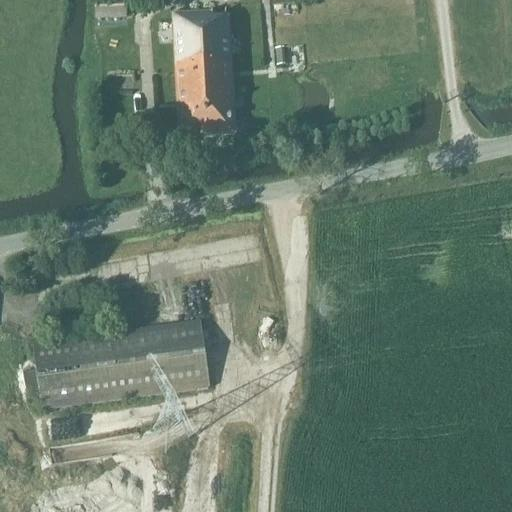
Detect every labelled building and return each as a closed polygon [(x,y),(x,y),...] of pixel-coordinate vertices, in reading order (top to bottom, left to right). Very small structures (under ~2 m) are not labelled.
[(124,0),(115,0),(96,1),(97,21),(126,19),(124,0)] [(213,17),(213,13),(171,15),(178,140),(236,136),(229,16),(213,17)] [(283,49),(276,50),(277,66),(285,65),(283,49)] [(32,347),(36,374),(23,376),(16,328),(0,330),(0,485),(39,479),(26,393),(38,391),(41,413),(209,390),(200,324),(32,347)] [(45,442),(46,458),(110,456),(109,440),(45,442)] [(112,511),(108,488),(29,501),(31,511),(112,511)]
